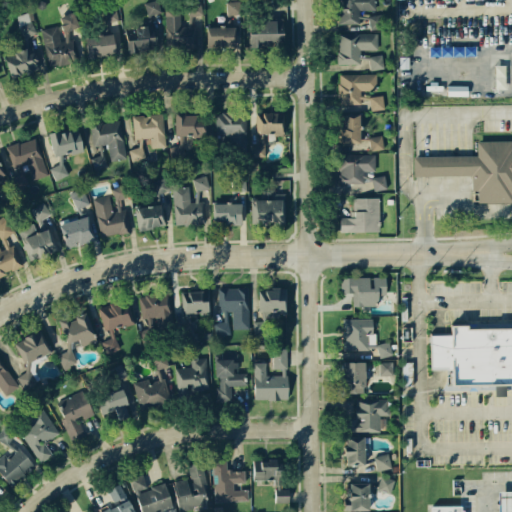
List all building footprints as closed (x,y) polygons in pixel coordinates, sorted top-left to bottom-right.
[(157,0),(144,2),(146,14),(160,12),(158,0),(157,0)] [(338,0),(339,24),(360,23),(360,10),(376,9),(376,0),(338,0)] [(239,13),(238,1),(226,1),(227,14),(239,13)] [(188,11),(188,16),(202,15),(201,2),(180,4),(181,11),(188,11)] [(101,23),(118,20),(116,5),(99,9),(101,23)] [(198,47),(197,26),(181,26),(180,7),(165,8),(167,48),(198,47)] [(10,77),(41,69),(35,47),(30,48),(27,36),(35,34),(29,11),(16,15),(23,43),(3,49),(10,77)] [(77,28),(76,13),(61,14),(62,28),(77,28)] [(369,14),(369,29),(383,28),(382,14),(369,14)] [(127,52),(157,50),(155,23),(151,24),(150,15),(147,15),(147,25),(125,27),(127,52)] [(284,45),(283,19),(248,20),(249,46),(284,45)] [(47,66),(68,63),(67,55),(73,54),(71,30),(64,30),(65,39),(60,40),(58,26),(43,28),(47,66)] [(206,27),(207,47),(235,46),(235,26),(206,27)] [(360,49),(378,49),(378,32),(337,33),(338,64),(360,63),(360,49)] [(87,57),(116,54),(114,34),(85,36),(87,57)] [(371,70),(384,68),(382,54),(369,56),(371,70)] [(338,74),(339,104),(360,103),(360,90),(377,90),(376,73),(338,74)] [(369,96),(371,110),(385,108),(384,95),(369,96)] [(284,133),(284,111),(255,112),(256,134),(284,133)] [(133,138),(151,137),(151,147),(165,147),(164,113),(133,114),(133,138)] [(174,135),(206,136),(206,114),(175,113),(174,135)] [(215,134),(225,135),(225,147),(246,148),(248,114),(216,113),(215,134)] [(341,142),(362,142),(361,113),(341,114),(341,142)] [(108,143),(110,160),(126,158),(121,119),(88,124),(92,146),(108,143)] [(53,156),(83,151),(79,128),(49,133),(53,156)] [(370,150),(384,149),(383,135),(369,136),(370,150)] [(36,137),(7,145),(13,167),(27,163),(32,179),(47,175),(36,137)] [(412,174),(472,174),(472,199),(511,198),(511,146),(511,140),(477,140),(477,155),(412,155),(412,174)] [(266,156),(265,142),(250,143),(251,157),(266,156)] [(184,159),(184,145),(171,145),(171,159),(184,159)] [(128,149),(132,162),(145,158),(141,146),(128,149)] [(94,170),(107,166),(103,153),(90,158),(94,170)] [(339,183),(371,182),(372,190),(386,189),(386,173),(376,173),(376,153),(338,154),(339,183)] [(55,179),(68,174),(63,162),(50,168),(55,179)] [(16,188),(27,185),(21,165),(17,167),(19,175),(13,176),(16,188)] [(196,190),(209,187),(206,175),(193,178),(196,190)] [(153,180),(156,193),(168,190),(165,178),(153,180)] [(116,200),(128,195),(123,184),(111,188),(116,200)] [(190,186),(173,187),(174,224),(206,223),(206,201),(191,201),(190,186)] [(70,191),(75,208),(88,204),(83,187),(70,191)] [(285,192),(259,192),(259,198),(253,198),(253,222),(285,223),(285,192)] [(127,208),(112,211),(109,194),(93,197),(100,237),(131,231),(127,208)] [(340,232),(381,230),(380,197),(351,198),(352,217),(339,217),(340,232)] [(50,214),(44,202),(31,208),(40,230),(45,228),(41,218),(50,214)] [(244,224),(243,203),(213,203),(213,224),(244,224)] [(165,226),(163,204),(136,207),(138,228),(165,226)] [(0,275),(22,266),(8,235),(12,232),(5,216),(0,218),(0,275)] [(59,223),(66,248),(94,240),(88,216),(59,223)] [(17,228),(30,260),(58,249),(49,227),(37,232),(33,222),(17,228)] [(352,306),(376,305),(376,294),(387,294),(387,276),(341,278),(341,293),(352,292),(352,306)] [(218,288),(218,311),(232,310),(233,328),(250,328),(249,287),(218,288)] [(136,301),(147,325),(155,321),(157,325),(175,316),(162,288),(136,301)] [(259,288),(259,311),(287,311),(287,288),(259,288)] [(210,312),(209,289),(181,290),(182,313),(210,312)] [(127,299),(97,308),(104,331),(134,322),(127,299)] [(58,319),(69,350),(58,354),(63,368),(77,363),(72,349),(96,340),(86,313),(69,319),(68,315),(58,319)] [(374,318),(342,319),(343,350),(368,349),(367,343),(374,343),(374,318)] [(214,323),(215,336),(230,334),(229,321),(214,323)] [(511,326),(450,326),(450,333),(430,333),(430,367),(448,367),(448,384),(494,384),(494,394),(506,394),(506,388),(511,388),(511,326)] [(51,351),(40,329),(14,341),(24,363),(51,351)] [(101,341),(107,354),(120,348),(114,335),(101,341)] [(377,343),(379,357),(392,355),(390,341),(377,343)] [(253,399),(289,399),(289,375),(287,375),(287,348),(272,348),(272,368),(281,368),(281,375),(266,375),(266,362),(253,362),(253,399)] [(215,401),(232,401),(232,385),(245,385),(244,372),(239,372),(239,352),(222,353),(222,359),(214,359),(215,376),(219,376),(219,387),(215,387),(215,401)] [(155,370),(169,366),(165,354),(151,357),(155,370)] [(176,367),(177,395),(210,394),(208,356),(190,357),(191,366),(176,367)] [(0,387),(5,395),(17,387),(0,359),(0,387)] [(379,360),(379,375),(392,375),(393,360),(379,360)] [(366,361),(341,362),(341,392),(367,392),(366,361)] [(140,408),(170,400),(164,378),(149,381),(148,378),(133,382),(140,408)] [(117,420),(133,412),(120,387),(100,397),(105,406),(109,404),(117,420)] [(55,402),(73,440),(86,434),(80,420),(93,414),(82,389),(55,402)] [(355,398),(354,420),(349,420),(349,431),(379,431),(380,414),(388,415),(389,399),(355,398)] [(39,462),(52,455),(44,441),(58,433),(42,405),(27,414),(32,423),(20,430),(39,462)] [(366,435),(344,436),(345,465),(367,464),(366,435)] [(0,456),(0,472),(10,486),(35,467),(19,447),(6,457),(4,454),(0,456)] [(391,468),(389,453),(374,455),(376,470),(391,468)] [(248,500),(247,489),(234,489),(233,482),(246,482),(245,469),(227,470),(227,460),(212,461),(214,501),(248,500)] [(253,460),(253,479),(275,479),(275,502),(291,502),(291,489),(281,489),(282,460),(253,460)] [(179,510),(209,505),(202,463),(187,465),(189,477),(174,480),(179,510)] [(141,511),(157,511),(173,507),(165,482),(147,488),(143,474),(131,477),(141,511)] [(395,479),(380,475),(376,489),(391,493),(395,479)] [(101,511),(134,511),(121,482),(107,488),(114,503),(100,510),(101,511)] [(371,483),(346,482),(346,510),(371,510),(371,483)] [(511,511),(511,491),(498,491),(498,511),(511,511)]
